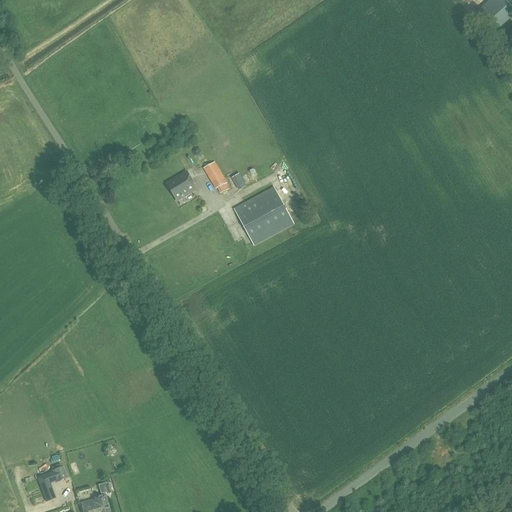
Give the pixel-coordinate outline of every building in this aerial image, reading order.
[(493,35),(511,17),(511,8),(504,0),(490,0),(475,14),(493,35)] [(217,189),(221,194),(229,189),(226,184),(227,183),(215,162),(204,169),(216,190),(217,189)] [(167,185),(177,201),(197,190),(187,173),(167,185)] [(239,174),(234,177),(241,189),(246,186),(239,174)] [(234,210),(254,247),(295,225),(274,187),(234,210)] [(54,479),(55,483),(68,478),(63,467),(51,471),(51,472),(54,479)] [(37,478),(46,502),(53,499),(44,476),(37,478)] [(81,504),(83,511),(109,511),(105,496),(94,499),(94,500),(81,504)]
